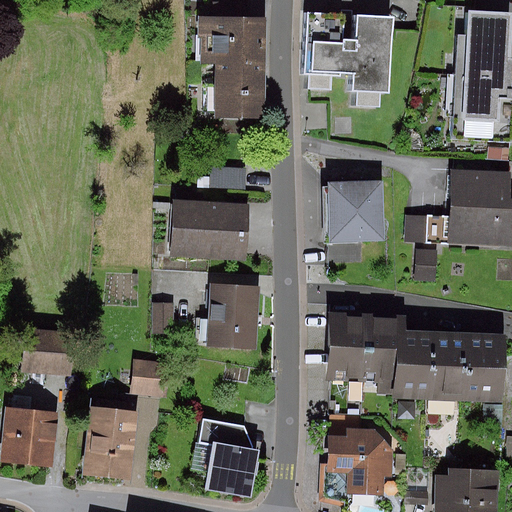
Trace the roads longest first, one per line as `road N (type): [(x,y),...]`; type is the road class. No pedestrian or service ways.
road 1 (residential): [(282,0),(285,511)]
road 2 (residential): [(183,511),(60,498)]
